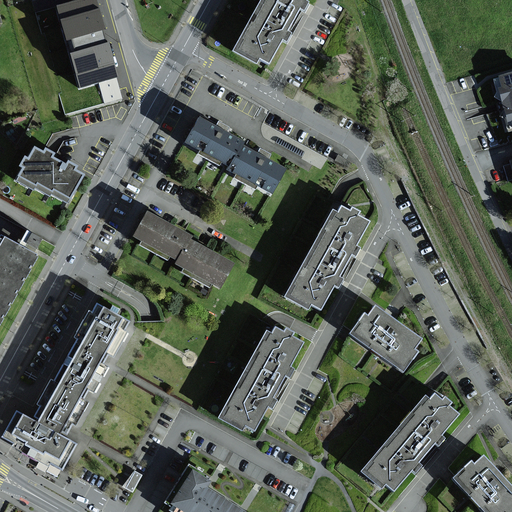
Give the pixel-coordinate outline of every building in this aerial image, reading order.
[(93,0),(74,0),(34,11),(63,115),(121,99),(93,0)] [(260,0),(232,52),(256,65),(258,61),(270,67),(283,43),(287,45),(290,40),(293,35),(287,32),(299,11),(304,14),(306,10),(309,6),(304,3),(305,0),(260,0)] [(511,73),(492,79),(500,106),(508,134),(511,132),(511,73)] [(238,154),(243,156),(250,144),(253,139),(204,113),(189,141),(198,145),(195,150),(223,165),(226,160),(233,163),(238,154)] [(49,147),(40,142),(34,154),(30,152),(24,162),(29,165),(21,179),(40,190),(41,187),(55,194),(57,190),(73,200),(90,171),(81,166),(83,162),(74,157),(72,161),(58,153),(60,148),(54,145),(51,143),(49,147)] [(277,192),(291,166),(250,144),(243,156),(238,154),(233,163),(231,168),(238,172),(236,176),(265,192),(268,187),(277,192)] [(351,161),(339,154),(336,160),(348,167),(351,161)] [(503,163),(508,179),(511,177),(511,165),(511,161),(503,163)] [(366,208),(358,204),(355,208),(347,203),(343,209),(337,206),(291,292),(316,306),(318,301),(326,306),(339,282),(343,285),(346,280),(348,275),(344,273),(357,249),(363,252),(364,249),(367,245),(362,242),(375,218),(364,212),(366,208)] [(167,265),(170,259),(177,263),(182,253),(187,256),(193,243),(196,238),(148,212),(133,240),(142,245),(139,250),(167,265)] [(35,251),(42,236),(23,227),(16,241),(35,251)] [(0,324),(37,257),(5,239),(0,247),(0,324)] [(221,291),(235,266),(193,243),(187,256),(182,253),(177,263),(175,267),(182,271),(180,276),(209,292),(212,286),(221,291)] [(81,338),(68,360),(94,374),(96,370),(106,376),(112,366),(103,361),(108,352),(118,357),(132,332),(127,330),(132,321),(99,303),(94,311),(90,309),(75,335),(81,338)] [(387,312),(376,304),(369,314),(366,311),(350,333),(404,371),(419,350),(416,348),(424,338),(387,312)] [(294,334),(287,330),(285,334),(275,329),(272,335),(266,332),(219,419),(243,432),(246,426),(257,432),(273,403),(288,374),(304,345),(291,338),(294,334)] [(43,405),(36,419),(63,435),(71,420),(78,424),(91,401),(83,396),(88,387),(96,392),(101,383),(92,378),(94,374),(68,360),(57,379),(54,377),(39,403),(43,405)] [(457,400),(450,394),(448,397),(440,391),(435,396),(430,392),(366,468),(386,485),(390,481),(400,490),(422,464),(444,438),(466,412),(455,403),(457,400)] [(76,442),(63,435),(36,419),(18,409),(11,421),(3,437),(61,469),(76,442)] [(511,511),(511,488),(491,466),(482,456),(473,464),(470,461),(451,478),(482,511),(511,511)] [(201,470),(190,462),(164,502),(171,506),(169,510),(173,511),(244,511),(240,510),(205,487),(212,477),(201,470)] [(136,469),(123,485),(134,492),(144,474),(136,469)]
